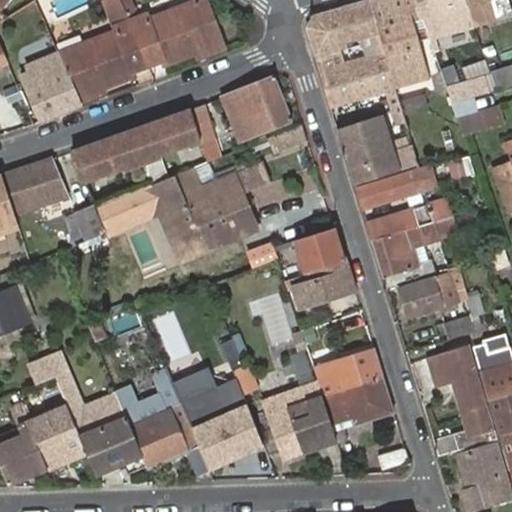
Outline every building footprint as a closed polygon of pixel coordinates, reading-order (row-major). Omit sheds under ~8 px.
[(133,69),(149,63),(132,19),(121,0),(100,0),(113,31),(59,52),(61,56),(76,91),(103,80),(105,85),(135,74),(133,69)] [(121,0),(132,19),(140,15),(131,0),(121,0)] [(132,19),(149,63),(164,57),(166,61),(196,51),(195,47),(221,36),(207,0),(195,0),(150,18),(147,13),(140,15),(132,19)] [(383,47),(368,0),(333,10),(342,38),(368,29),(375,50),(383,47)] [(408,21),(399,0),(368,0),(383,47),(394,86),(395,87),(422,79),(430,76),(420,52),(408,21)] [(422,17),(416,0),(399,0),(408,21),(422,17)] [(470,0),(416,0),(422,17),(428,35),(478,25),(477,22),(470,0)] [(470,0),(477,22),(497,17),(492,0),(470,0)] [(511,2),(511,0),(492,0),(497,17),(511,13),(511,2)] [(342,38),(333,10),(314,16),(306,29),(318,68),(333,63),(329,52),(337,50),(335,43),(343,41),(342,38)] [(422,17),(408,21),(420,52),(432,47),(428,35),(422,17)] [(224,45),(221,36),(195,47),(196,51),(198,55),(224,45)] [(394,86),(383,47),(375,50),(333,63),(318,68),(330,106),(383,90),(394,86)] [(41,121),(81,103),(80,99),(76,91),(61,56),(52,59),(50,57),(27,67),(29,73),(23,77),(41,121)] [(511,63),(492,70),(497,89),(511,84),(511,63)] [(440,72),(443,77),(447,76),(457,72),(456,67),(440,72)] [(457,72),(447,76),(453,95),(464,92),(457,72)] [(447,76),(443,77),(449,96),(453,95),(447,76)] [(291,120),(276,77),(222,97),(239,141),(291,120)] [(76,91),(80,99),(106,89),(105,85),(103,80),(76,91)] [(20,85),(7,89),(18,123),(31,119),(20,85)] [(394,86),(383,90),(390,114),(401,110),(395,87),(394,86)] [(204,103),(190,109),(201,140),(201,143),(215,138),(204,103)] [(502,104),(460,116),(465,133),(507,121),(502,104)] [(103,140),(73,150),(85,180),(124,168),(125,170),(166,156),(165,155),(201,140),(190,109),(158,120),(160,125),(150,129),(148,124),(112,137),(113,142),(105,144),(103,140)] [(405,123),(401,110),(390,114),(394,127),(405,123)] [(380,117),(337,130),(346,158),(352,162),(354,167),(349,168),(355,186),(418,168),(413,150),(392,156),(380,117)] [(158,120),(148,124),(150,129),(160,125),(158,120)] [(306,142),(301,125),(252,145),(258,159),(306,142)] [(409,137),(389,144),(392,156),(413,150),(409,137)] [(215,138),(201,143),(208,162),(222,157),(215,138)] [(0,175),(13,214),(68,195),(51,157),(35,163),(36,167),(30,169),(28,165),(0,174),(0,175)] [(511,209),(511,158),(494,165),(511,210),(511,209)] [(472,170),(469,159),(446,165),(450,178),(472,170)] [(243,194),(269,183),(262,167),(246,173),(236,177),(235,175),(217,182),(215,176),(208,162),(176,174),(193,213),(243,194)] [(242,163),(215,176),(217,182),(235,175),(236,177),(246,173),(242,163)] [(420,172),(426,193),(440,189),(434,167),(419,171),(420,172)] [(356,191),(361,209),(400,195),(401,199),(412,195),(422,191),(422,194),(426,193),(420,172),(356,191)] [(255,226),(243,194),(193,213),(176,174),(156,182),(184,254),(255,226)] [(0,222),(15,218),(13,214),(0,175),(0,222)] [(106,232),(106,234),(154,215),(144,191),(119,199),(96,208),(106,232)] [(422,191),(412,195),(414,204),(424,201),(422,194),(422,191)] [(106,232),(96,208),(93,203),(75,211),(86,240),(106,232)] [(366,223),(372,241),(435,221),(434,220),(429,203),(423,205),(425,211),(415,214),(414,208),(366,223)] [(423,205),(414,208),(415,214),(425,211),(423,205)] [(86,240),(75,211),(61,217),(72,244),(86,240)] [(460,230),(477,226),(474,211),(457,215),(460,230)] [(0,222),(0,228),(17,224),(15,218),(0,222)] [(372,241),(386,289),(399,284),(435,272),(431,259),(429,259),(419,263),(414,245),(424,243),(439,238),(435,221),(372,241)] [(335,227),(306,238),(295,241),(297,250),(305,274),(345,261),(335,227)] [(297,250),(295,241),(274,247),(275,253),(277,256),(297,250)] [(419,263),(429,259),(424,243),(414,245),(419,263)] [(58,253),(34,261),(40,277),(63,267),(58,253)] [(355,290),(345,261),(305,274),(284,280),(287,290),(294,287),(301,308),(355,290)] [(457,264),(448,267),(459,300),(468,297),(457,264)] [(445,323),(450,339),(478,329),(468,297),(459,300),(448,267),(435,272),(399,284),(410,316),(450,303),(456,320),(445,323)] [(23,283),(0,292),(0,336),(38,321),(23,283)] [(307,352),(303,337),(288,342),(292,357),(307,352)] [(475,345),(491,401),(493,401),(511,393),(511,349),(511,345),(488,353),(483,341),(475,345)] [(456,430),(432,439),(438,456),(498,438),(497,434),(488,403),(471,342),(451,347),(450,350),(432,356),(440,382),(457,377),(474,427),(456,430)] [(381,375),(372,346),(312,366),(322,396),(381,375)] [(63,350),(28,365),(37,387),(58,378),(69,406),(84,400),(63,350)] [(248,366),(237,371),(245,393),(257,388),(248,366)] [(158,391),(166,411),(183,405),(174,384),(166,369),(152,375),(158,391)] [(183,405),(210,468),(212,473),(266,450),(236,380),(219,387),(211,369),(174,384),(183,405)] [(392,413),(381,375),(322,396),(331,423),(349,418),(352,426),(392,413)] [(147,464),(149,469),(187,453),(196,475),(210,468),(183,405),(166,411),(158,391),(138,399),(130,382),(115,389),(116,392),(147,464)] [(265,402),(285,459),(322,445),(301,388),(265,402)] [(88,451),(98,473),(126,461),(130,471),(147,464),(116,392),(86,405),(84,400),(69,406),(88,451)] [(511,393),(493,401),(502,433),(511,429),(511,393)] [(0,463),(8,483),(48,468),(29,423),(21,403),(11,407),(18,425),(22,434),(0,442),(0,463)] [(29,423),(48,468),(88,451),(69,406),(30,423),(29,423)] [(18,425),(0,431),(0,442),(22,434),(18,425)] [(333,429),(337,444),(349,438),(344,425),(333,429)] [(511,429),(502,433),(511,466),(511,429)] [(511,496),(511,488),(499,443),(458,455),(468,487),(463,488),(469,510),(511,496)] [(407,461),(403,447),(376,456),(381,470),(407,461)]
